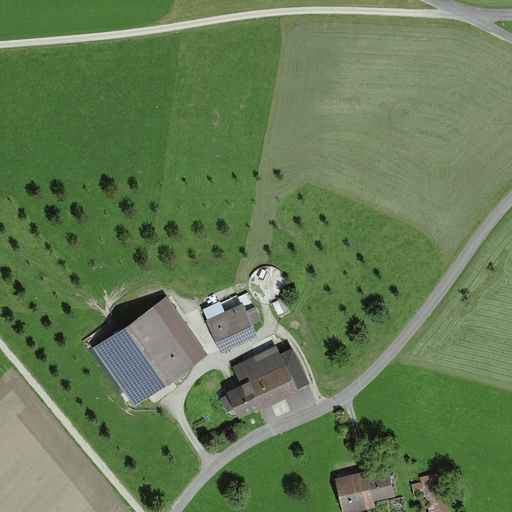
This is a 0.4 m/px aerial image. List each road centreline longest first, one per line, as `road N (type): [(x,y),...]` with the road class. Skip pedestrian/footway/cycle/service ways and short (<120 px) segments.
road 1 (track): [(466,14),(261,13),(0,51)]
road 2 (unclassified): [(511,199),(372,373),(326,408),(239,448),(176,511)]
road 3 (track): [(326,408),(293,342),(268,331),(204,368),(182,393),(184,425),(214,467)]
road 4 (track): [(0,339),(140,511)]
